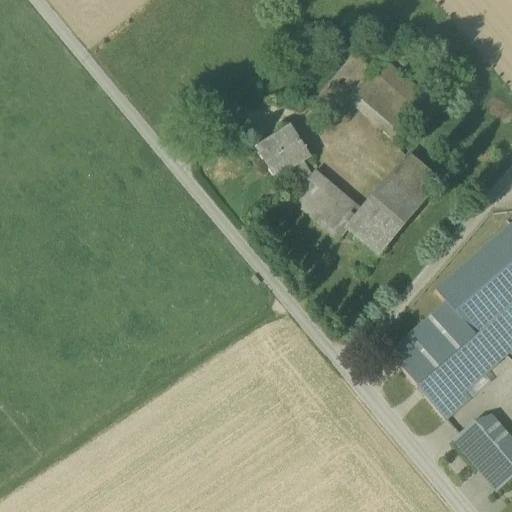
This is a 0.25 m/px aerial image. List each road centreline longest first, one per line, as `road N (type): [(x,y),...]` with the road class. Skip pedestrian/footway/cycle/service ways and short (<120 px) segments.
road 1 (unclassified): [(33,0),(461,511)]
road 2 (track): [(0,493),(285,301)]
road 3 (track): [(344,372),(511,172)]
